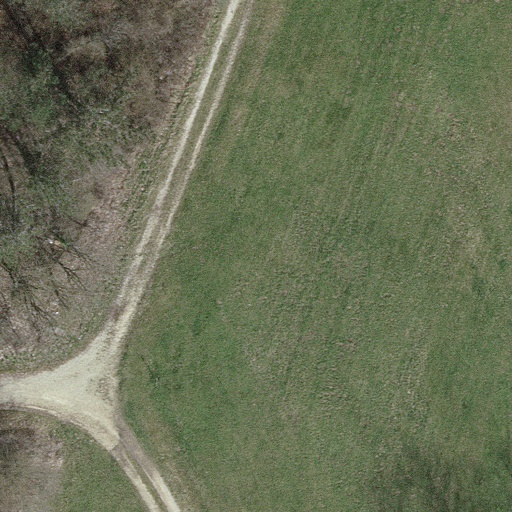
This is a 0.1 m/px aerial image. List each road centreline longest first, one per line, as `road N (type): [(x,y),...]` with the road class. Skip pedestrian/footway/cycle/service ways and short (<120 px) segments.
road 1 (track): [(0,389),(91,382),(191,140),(236,0)]
road 2 (track): [(158,511),(91,382)]
